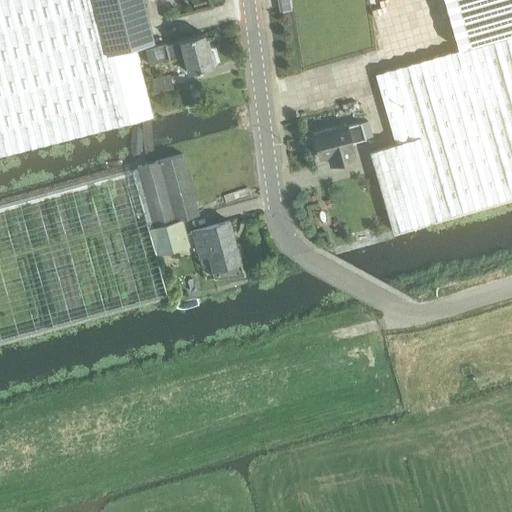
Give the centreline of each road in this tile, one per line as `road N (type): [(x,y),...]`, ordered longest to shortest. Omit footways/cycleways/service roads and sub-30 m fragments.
road 1 (residential): [(388,302),(300,253),(274,209),(248,0)]
road 2 (residential): [(388,302),(409,312),(511,287)]
